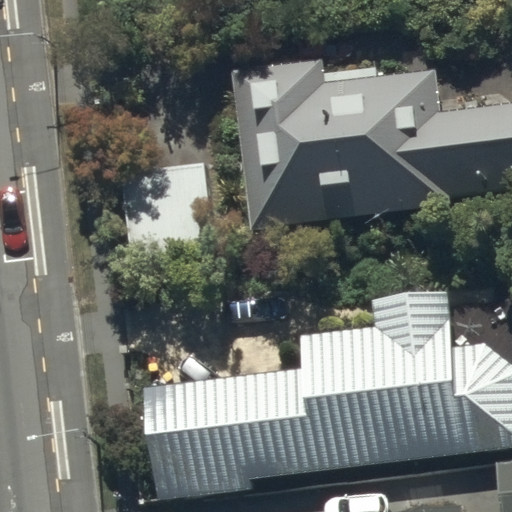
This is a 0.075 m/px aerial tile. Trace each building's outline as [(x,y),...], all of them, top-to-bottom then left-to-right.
[(234,0),(236,14),(377,0),(234,0)] [(237,84),(252,246),(456,224),(455,210),(511,203),(511,122),(442,130),(438,85),(380,90),(379,82),(327,86),(326,76),(237,84)] [(212,168),(126,176),(135,266),(220,259),(212,168)] [(307,385),(140,404),(152,511),(211,511),(263,506),(262,493),(511,463),(511,297),(374,313),(377,344),(304,353),(307,385)] [(511,511),(511,471),(497,473),(501,511),(511,511)]
